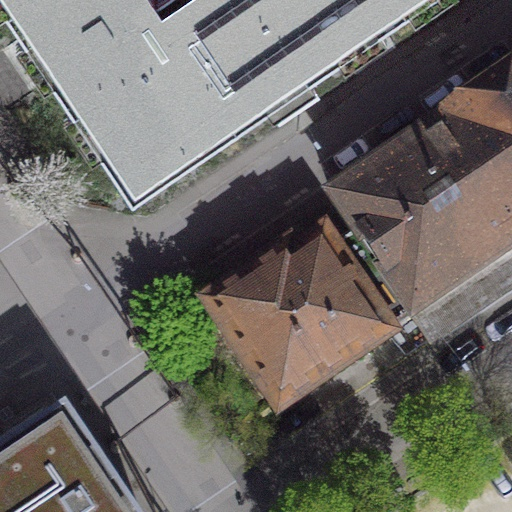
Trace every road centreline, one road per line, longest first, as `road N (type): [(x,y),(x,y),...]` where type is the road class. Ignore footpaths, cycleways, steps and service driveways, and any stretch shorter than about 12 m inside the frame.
road 1 (residential): [(181,243),(511,28)]
road 2 (residential): [(511,346),(269,511)]
road 3 (residential): [(222,511),(81,309)]
road 4 (residential): [(81,309),(0,193)]
